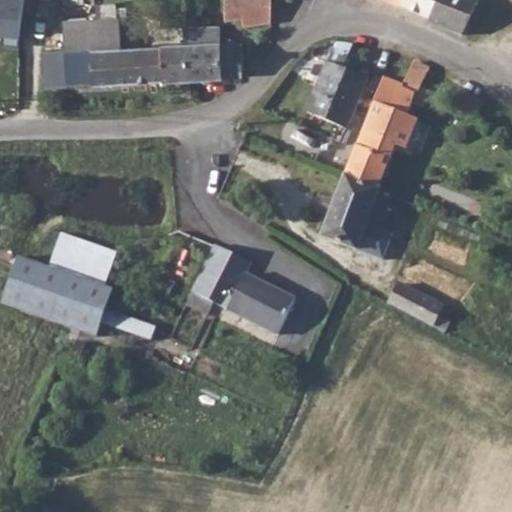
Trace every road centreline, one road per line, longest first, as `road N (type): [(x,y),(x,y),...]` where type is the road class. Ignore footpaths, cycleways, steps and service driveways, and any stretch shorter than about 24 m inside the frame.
road 1 (unclassified): [(196,121),(239,102),(292,43),(342,24),(382,27),(511,96)]
road 2 (residential): [(196,121),(207,210),(244,245),(318,288),(296,337)]
road 3 (unclassified): [(0,132),(196,121)]
